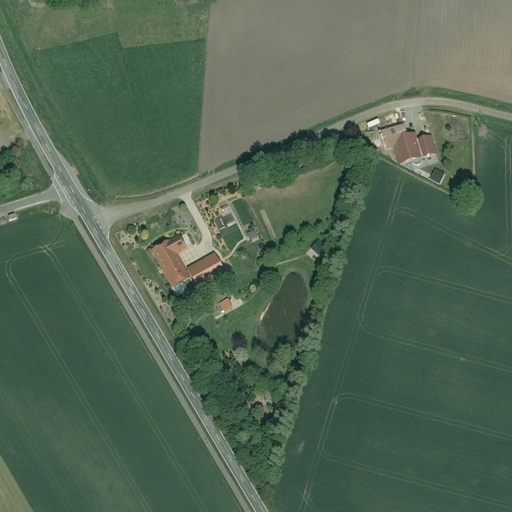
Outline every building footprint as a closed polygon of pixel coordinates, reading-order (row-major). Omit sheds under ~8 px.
[(395,148),(402,167),(440,154),(435,137),(421,142),(418,135),(408,138),(404,129),(383,136),(388,150),(395,148)] [(249,237),(251,242),(259,239),(257,234),(249,237)] [(154,251),(176,291),(192,282),(181,262),(194,255),(183,236),(154,251)] [(315,245),(307,254),(317,263),(325,254),(315,245)] [(232,276),(219,253),(186,271),(199,294),(232,276)]
